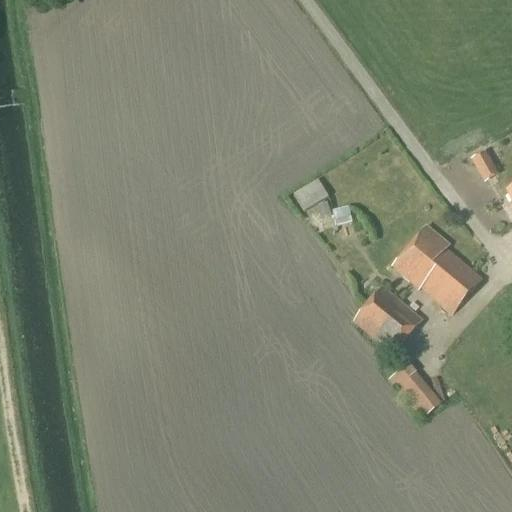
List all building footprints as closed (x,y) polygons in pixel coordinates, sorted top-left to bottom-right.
[(484,184),(498,176),(486,154),(471,161),(484,184)] [(349,209),(332,213),(335,229),(352,225),(349,209)] [(453,317),(482,283),(446,252),(449,249),(426,229),(392,270),(419,293),(421,290),(453,317)] [(394,358),(422,324),(382,290),(354,324),(394,358)] [(421,424),(442,406),(409,365),(388,382),(421,424)]
